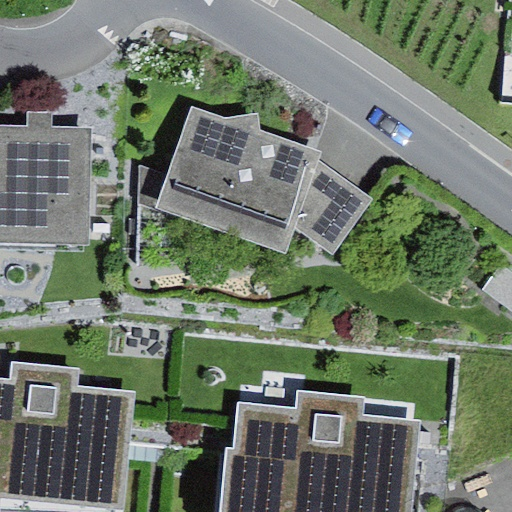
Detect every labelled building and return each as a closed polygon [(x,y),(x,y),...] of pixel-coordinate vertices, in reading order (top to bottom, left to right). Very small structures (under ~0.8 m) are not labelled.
[(223,120),(189,106),(155,207),(283,252),(293,227),(318,160),(321,151),(260,130),(258,113),(223,120)] [(94,128),(0,125),(0,250),(91,253),(94,128)] [(371,199),(318,160),(293,227),(331,253),(371,199)] [(511,272),(502,266),(484,291),(511,310),(511,272)] [(60,511),(120,511),(131,399),(76,394),(78,376),(16,370),(15,386),(0,384),(0,511),(1,511),(2,506),(60,511)] [(408,511),(418,404),(298,393),(296,410),(240,405),(234,461),(227,458),(221,511),(408,511)]
